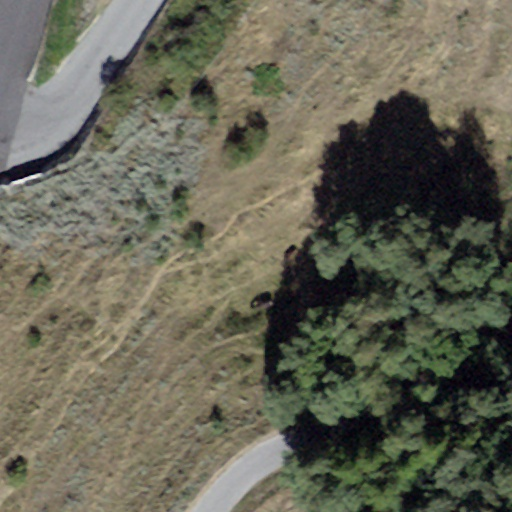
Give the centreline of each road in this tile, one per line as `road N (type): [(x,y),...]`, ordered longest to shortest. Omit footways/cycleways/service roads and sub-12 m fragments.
road 1 (residential): [(216,511),(250,476),(511,358)]
road 2 (residential): [(0,147),(37,142),(139,0)]
